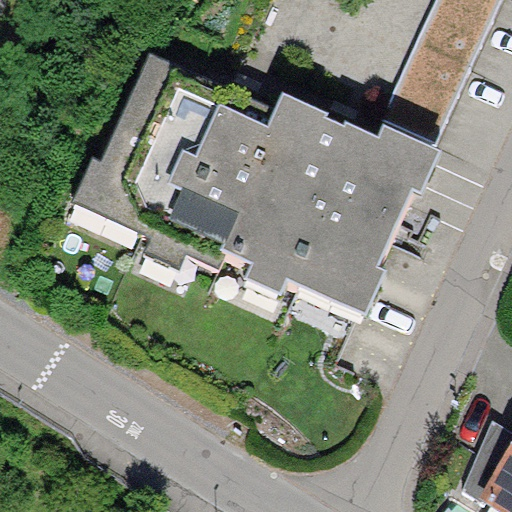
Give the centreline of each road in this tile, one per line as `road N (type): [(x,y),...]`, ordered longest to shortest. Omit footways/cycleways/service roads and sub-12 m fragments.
road 1 (residential): [(274,511),(0,337)]
road 2 (residential): [(449,332),(359,511)]
road 3 (residential): [(511,219),(449,332)]
